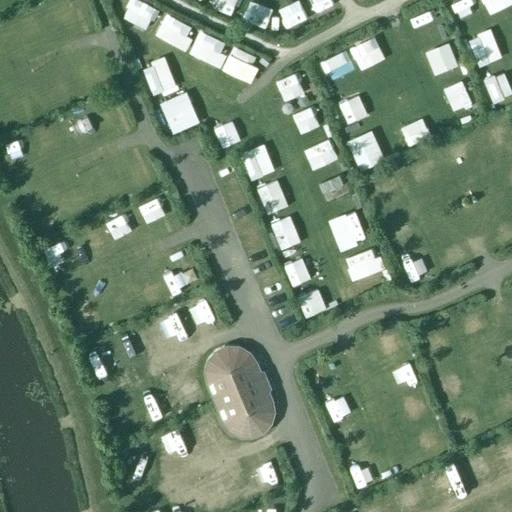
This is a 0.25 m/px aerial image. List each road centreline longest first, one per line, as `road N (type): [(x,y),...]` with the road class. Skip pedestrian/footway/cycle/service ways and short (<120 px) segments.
road 1 (track): [(295,424),(131,498)]
road 2 (track): [(214,219),(62,290)]
road 3 (track): [(256,321),(103,388)]
road 4 (track): [(146,131),(16,190)]
